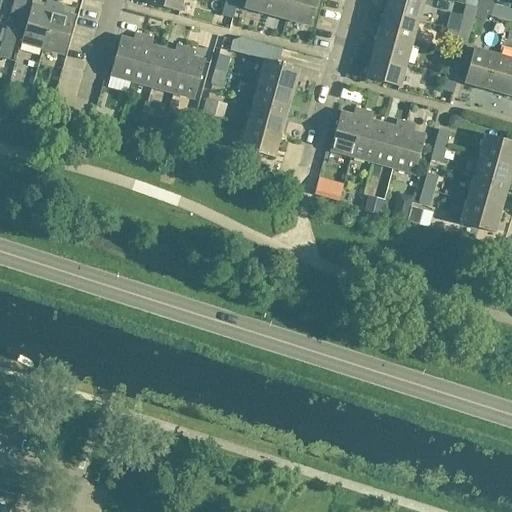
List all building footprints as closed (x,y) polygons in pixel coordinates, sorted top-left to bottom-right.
[(25,4),(13,0),(9,15),(21,18),(25,4)] [(183,0),(146,0),(145,5),(179,15),(183,0)] [(266,16),(270,0),(246,0),(244,10),(266,16)] [(288,22),(294,0),(270,0),(266,16),(288,22)] [(294,0),(288,22),(310,29),(317,0),(294,0)] [(386,0),(383,13),(417,23),(423,0),(421,0),(386,0)] [(464,0),(463,6),(464,6),(475,9),(477,0),(464,0)] [(42,51),(55,6),(45,3),(43,10),(31,7),(21,45),(42,51)] [(219,17),(231,20),(235,7),(223,3),(219,17)] [(55,6),(42,51),(63,57),(74,19),(62,15),(64,9),(55,6)] [(505,22),(508,12),(509,10),(492,6),(489,18),(505,22)] [(377,36),(411,45),(417,23),(383,13),(377,36)] [(88,33),(90,18),(79,17),(78,30),(73,29),(71,46),(87,48),(89,33),(88,33)] [(472,22),(471,22),(460,18),(456,33),(468,37),(472,22)] [(0,44),(13,47),(17,32),(5,28),(0,44)] [(464,52),(468,37),(456,33),(451,48),(464,52)] [(130,83),(143,39),(134,36),(132,43),(120,40),(110,77),(130,83)] [(411,45),(377,36),(371,57),(405,67),(411,45)] [(151,89),(162,51),(150,48),(152,41),(143,39),(130,83),(151,89)] [(263,47),(239,40),(231,43),(229,52),(259,61),(263,47)] [(13,47),(0,44),(0,45),(0,59),(8,62),(13,47)] [(162,51),(151,89),(172,95),(185,50),(176,47),(174,55),(162,51)] [(185,50),(172,95),(193,101),(204,63),(192,60),(194,53),(185,50)] [(486,91),(496,57),(473,51),(464,85),(486,91)] [(213,71),(225,75),(229,59),(217,56),(213,71)] [(405,67),(371,57),(365,80),(399,90),(405,67)] [(508,98),(511,84),(511,61),(496,57),(486,91),(508,98)] [(58,94),(76,97),(80,63),(62,60),(58,94)] [(258,84),(292,94),(298,72),(265,62),(258,84)] [(448,62),(444,78),(456,81),(461,65),(448,62)] [(225,75),(213,71),(208,85),(220,89),(225,75)] [(439,92),(452,96),(456,81),(444,78),(439,92)] [(223,80),(220,94),(241,99),(245,85),(223,80)] [(292,94),(258,84),(252,106),(286,116),(292,94)] [(32,89),(31,94),(28,104),(27,108),(42,112),(46,99),(47,93),(32,89)] [(200,114),(213,118),(217,103),(205,99),(200,114)] [(246,127),(280,137),(286,116),(252,106),(246,127)] [(350,158),(363,113),(354,111),(352,118),(340,114),(329,152),(350,158)] [(363,113),(350,158),(370,164),(381,126),(370,122),(372,116),(363,113)] [(213,118),(200,114),(196,129),(208,133),(213,118)] [(381,126),(370,164),(391,171),(405,125),(395,122),(393,129),(381,126)] [(405,125),(391,171),(412,177),(424,138),(412,134),(414,127),(405,125)] [(280,137),(246,127),(239,151),(273,160),(280,137)] [(433,147),(445,150),(449,134),(437,131),(433,147)] [(478,159),(511,168),(511,144),(484,137),(478,159)] [(445,150),(433,147),(429,160),(441,164),(445,150)] [(511,168),(478,159),(471,181),(506,191),(511,168)] [(437,178),(425,175),(420,190),(433,193),(437,178)] [(506,191),(471,181),(466,202),(500,212),(506,191)] [(329,186),(323,200),(341,207),(346,193),(329,186)] [(428,208),(433,193),(420,190),(416,205),(428,208)] [(500,212),(466,202),(459,226),(494,235),(500,212)] [(21,511),(14,510),(17,497),(0,491),(0,511),(21,511)]
